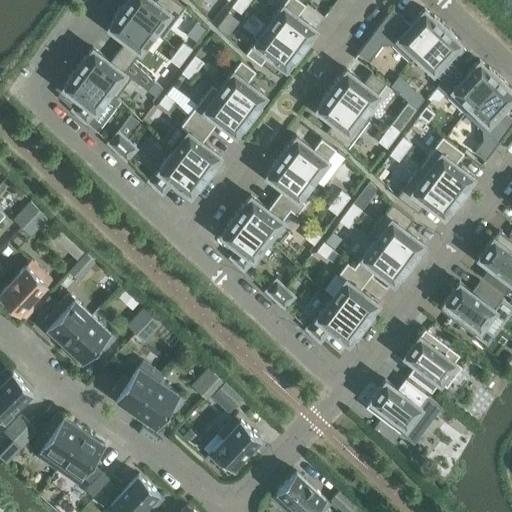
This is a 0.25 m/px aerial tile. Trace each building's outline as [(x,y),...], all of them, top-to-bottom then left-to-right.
[(126,0),(122,6),(162,36),(185,6),(176,0),(155,0),(126,0)] [(247,4),(242,0),(236,0),(232,6),(241,13),(247,4)] [(299,0),(285,0),(268,23),(301,48),(309,38),(308,37),(315,28),(298,15),(306,4),(299,0)] [(126,40),(118,50),(132,61),(155,32),(161,37),(162,36),(122,6),(114,16),(115,17),(108,27),(126,40)] [(391,44),(409,61),(443,24),(434,15),(433,16),(424,8),(409,24),(402,17),(403,17),(391,8),(358,53),(359,54),(359,53),(369,61),(382,44),(391,44)] [(228,12),(217,27),(228,35),(239,21),(228,12)] [(301,48),(268,23),(246,53),(260,64),(268,54),(285,67),(293,58),(294,59),(301,48)] [(436,86),(437,86),(455,67),(446,58),(460,42),(452,34),(453,33),(443,24),(409,61),(410,61),(415,55),(442,80),(436,86)] [(183,42),(176,51),(185,57),(192,48),(183,42)] [(84,56),(77,66),(116,96),(131,76),(125,71),(132,61),(118,50),(110,60),(93,47),(85,56),(84,56)] [(373,60),(385,73),(400,60),(387,47),(373,60)] [(185,57),(176,51),(170,59),(178,66),(185,57)] [(195,55),(188,64),(197,70),(204,62),(195,55)] [(437,86),(464,112),(498,75),(489,67),(488,68),(479,59),(464,75),(455,67),(437,86)] [(212,84),(211,85),(251,115),(259,104),(258,104),(265,94),(248,81),(255,71),(241,60),(219,89),(212,84)] [(197,70),(188,64),(181,72),(190,79),(197,70)] [(116,96),(77,66),(69,76),(70,77),(63,87),(80,100),(72,108),(85,121),(95,111),(109,92),(116,97),(116,96)] [(338,77),(330,87),(370,117),(364,112),(386,82),(371,71),(364,81),(346,68),(339,78),(338,77)] [(498,75),(464,112),(482,129),(483,139),(474,151),(484,159),(485,160),(511,124),(511,117),(504,112),(500,109),(511,97),(511,90),(507,85),(508,84),(498,75)] [(147,89),(156,96),(163,87),(154,80),(147,89)] [(211,85),(189,115),(210,130),(218,121),(235,134),(242,124),(243,125),(251,115),(211,85)] [(370,117),(330,87),(322,98),(323,98),(316,108),(334,121),(326,131),(347,147),(370,117)] [(159,102),(168,109),(174,100),(165,93),(159,102)] [(407,102),(416,109),(423,100),(414,93),(407,102)] [(419,115),(428,122),(435,113),(426,106),(419,115)] [(187,131),(173,150),(206,175),(214,164),(213,164),(220,154),(202,141),(210,130),(189,115),(180,126),(187,131)] [(391,123),(384,132),(393,139),(400,130),(391,123)] [(108,142),(126,159),(136,147),(118,131),(108,142)] [(393,139),(384,132),(378,141),(387,147),(393,139)] [(288,143),(280,154),(313,179),(336,149),(321,138),(313,148),(296,135),(289,144),(288,143)] [(403,136),(396,145),(405,152),(412,143),(403,136)] [(442,136),(420,166),(460,195),(467,186),(466,185),(473,176),(456,162),(463,152),(442,136)] [(405,152),(396,145),(389,154),(398,161),(405,152)] [(206,175),(173,150),(158,169),(148,180),(162,192),(172,181),(190,194),(197,184),(198,185),(206,175)] [(283,187),(275,198),(297,214),(306,203),(299,197),(313,179),(280,154),(272,164),(273,165),(266,174),(283,187)] [(460,195),(420,166),(397,196),(418,212),(426,202),(443,215),(450,206),(452,206),(460,195)] [(341,189),(334,198),(343,205),(350,196),(341,189)] [(242,203),(234,214),(268,239),(290,209),(297,215),(297,214),(275,198),(268,208),(251,195),(243,204),(242,203)] [(343,205),(334,198),(327,207),(336,214),(343,205)] [(14,219),(22,226),(38,208),(30,201),(14,219)] [(353,202),(346,211),(355,218),(362,209),(353,202)] [(392,202),(369,232),(409,263),(417,252),(416,251),(423,242),(406,229),(413,219),(392,202)] [(38,208),(22,226),(30,234),(47,216),(38,208)] [(355,218),(346,211),(339,220),(348,227),(355,218)] [(268,239),(234,214),(227,224),(228,225),(221,234),(238,247),(230,256),(243,269),(253,259),(268,239)] [(305,237),(314,244),(320,235),(311,228),(305,237)] [(478,257),(490,266),(482,276),(505,294),(511,284),(511,240),(499,230),(494,237),(493,236),(478,257)] [(369,233),(375,238),(354,267),(368,278),(376,268),(393,282),(400,272),(401,273),(409,263),(369,232),(369,233)] [(317,250),(325,257),(332,248),(323,241),(317,250)] [(332,248),(325,257),(330,261),(337,252),(332,248)] [(69,270),(78,278),(94,260),(86,253),(69,270)] [(0,292),(0,294),(19,313),(25,318),(42,299),(37,294),(52,278),(31,259),(0,292)] [(345,279),(331,297),(364,323),(372,312),(371,311),(378,302),(360,289),(368,278),(354,267),(347,262),(338,274),(345,279)] [(266,290),(275,298),(285,287),(276,278),(266,290)] [(439,308),(474,335),(479,328),(480,329),(495,308),(502,297),(479,280),(471,290),(459,281),(444,302),(439,308)] [(285,287),(275,298),(283,306),(294,295),(285,287)] [(61,347),(92,315),(69,293),(41,322),(64,343),(61,347)] [(364,323),(331,297),(316,317),(306,327),(319,340),(330,328),(348,342),(355,332),(356,333),(364,323)] [(127,325),(135,332),(152,314),(144,307),(127,325)] [(152,314),(135,332),(144,340),(160,322),(152,314)] [(92,315),(61,347),(72,358),(76,354),(83,361),(98,344),(104,349),(115,336),(92,315)] [(404,354),(416,364),(408,374),(431,392),(439,381),(446,387),(462,366),(454,361),(459,354),(425,328),(420,334),(419,334),(404,354)] [(123,374),(109,394),(132,410),(135,412),(163,373),(160,371),(142,359),(138,365),(129,378),(123,374)] [(0,423),(32,392),(12,372),(7,367),(0,373),(0,423)] [(197,390),(205,398),(222,380),(214,372),(197,390)] [(163,373),(135,412),(156,427),(169,407),(175,411),(185,398),(159,380),(163,374),(163,373)] [(370,400),(365,406),(400,433),(414,443),(442,405),(428,395),(405,378),(397,388),(385,379),(369,400),(370,400)] [(216,390),(234,407),(242,398),(224,382),(216,390)] [(43,431),(34,444),(40,448),(36,454),(54,466),(57,468),(84,429),(81,427),(57,411),(49,423),(43,431)] [(4,431),(12,438),(29,421),(21,413),(4,431)] [(37,413),(29,421),(37,428),(43,431),(49,423),(37,413)] [(208,454),(228,473),(260,438),(240,419),(235,414),(217,433),(223,437),(208,454)] [(29,421),(12,438),(20,446),(37,428),(29,421)] [(190,428),(183,435),(193,445),(200,438),(190,428)] [(84,429),(57,468),(57,469),(61,463),(81,476),(82,475),(92,461),(104,443),(84,429)] [(92,461),(82,475),(91,484),(102,472),(92,461)] [(272,496),(288,511),(321,511),(330,503),(295,470),(276,491),(272,496)] [(86,489),(94,497),(111,479),(103,471),(102,472),(91,484),(86,489)] [(111,502),(121,511),(149,511),(164,497),(158,492),(159,492),(138,473),(111,502)] [(111,479),(94,497),(102,504),(119,486),(111,479)] [(331,498),(345,511),(350,511),(356,506),(339,490),(331,498)]
